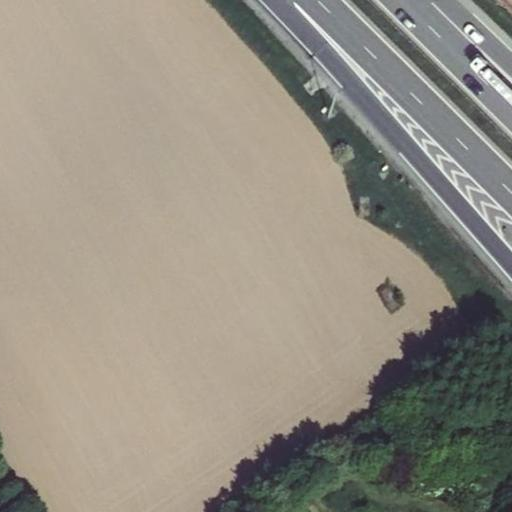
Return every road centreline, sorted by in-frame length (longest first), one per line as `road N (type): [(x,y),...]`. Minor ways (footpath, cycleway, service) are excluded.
road 1 (motorway): [(279,0),(511,262)]
road 2 (motorway): [(314,0),(511,196)]
road 3 (motorway): [(511,108),(417,14)]
